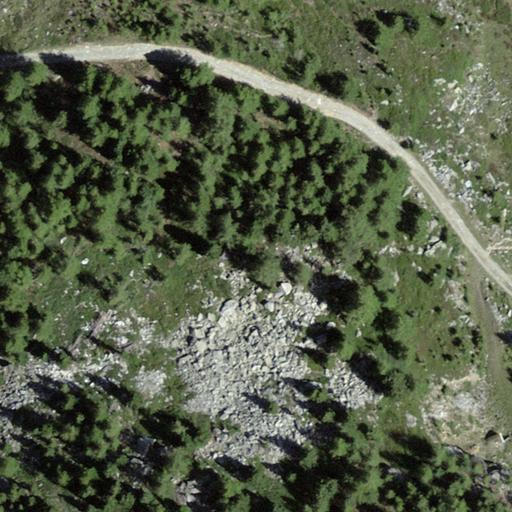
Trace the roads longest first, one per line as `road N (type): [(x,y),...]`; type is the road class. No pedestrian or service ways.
road 1 (track): [(511,284),(381,127),(170,51),(0,62)]
road 2 (track): [(478,252),(494,376),(511,405)]
